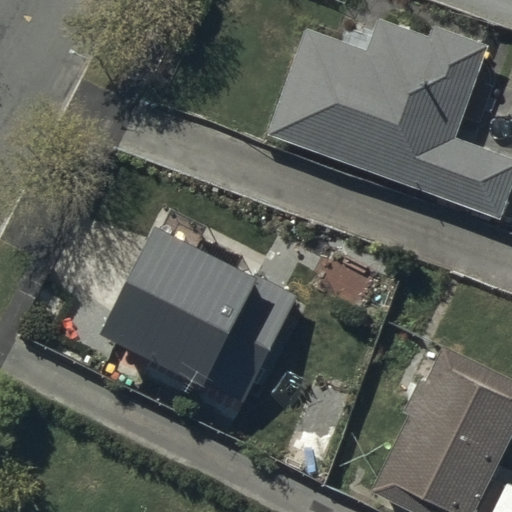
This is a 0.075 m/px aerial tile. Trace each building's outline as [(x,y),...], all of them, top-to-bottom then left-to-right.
[(493,48),(440,28),(436,39),(383,20),(371,53),(309,31),(271,137),(504,221),(511,198),(511,159),(459,141),(493,48)] [(300,298),(162,230),(107,340),(246,408),(300,298)] [(480,511),(511,447),(511,382),(449,352),(432,386),(424,382),(408,415),(412,417),(375,495),(409,511),(480,511)] [(202,511),(112,465),(87,511),(202,511)] [(511,511),(511,489),(510,489),(498,511),(511,511)]
